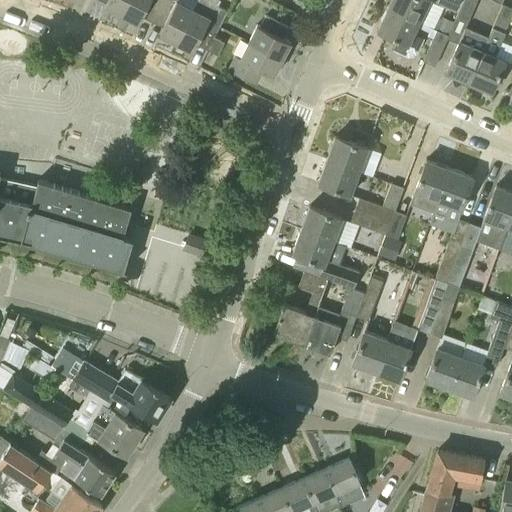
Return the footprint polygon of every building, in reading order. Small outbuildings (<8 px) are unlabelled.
[(100,0),(107,3),(105,6),(122,15),(129,0),(100,0)] [(129,0),(122,15),(139,23),(142,16),(153,22),(163,0),(129,0)] [(163,0),(153,22),(163,27),(160,34),(177,43),(194,10),(198,0),(196,0),(192,9),(177,1),(177,0),(163,0)] [(198,0),(194,10),(177,43),(193,51),(197,44),(207,49),(213,36),(227,10),(218,5),(220,0),(198,0)] [(390,0),(388,7),(420,22),(429,0),(390,0)] [(464,3),(458,0),(436,0),(435,4),(459,14),(464,3)] [(459,14),(449,36),(459,40),(446,72),(469,82),(483,51),(493,28),(492,27),(488,36),(465,26),(469,19),(470,19),(478,0),(464,0),(464,3),(459,14)] [(493,28),(483,51),(469,82),(491,92),(505,61),(494,56),(505,33),(511,16),(511,8),(503,5),(493,28)] [(420,22),(388,7),(377,29),(409,44),(420,22)] [(290,27),(286,26),(266,15),(260,27),(256,24),(248,40),(283,58),(291,42),(284,38),(290,27)] [(449,34),(455,22),(443,16),(437,29),(449,34)] [(435,66),(449,36),(437,30),(424,61),(435,66)] [(224,42),(213,36),(207,49),(218,55),(224,42)] [(283,58),(248,40),(240,57),(236,55),(229,69),(256,83),(263,69),(274,75),(283,58)] [(335,136),(327,159),(359,171),(368,147),(335,136)] [(370,145),(362,169),(374,173),(382,148),(370,145)] [(351,195),(359,171),(327,159),(318,183),(351,195)] [(434,212),(438,201),(450,168),(426,159),(414,192),(410,203),(434,212)] [(473,177),(450,168),(438,201),(450,205),(442,226),(453,230),(449,241),(448,241),(434,277),(435,277),(448,282),(469,223),(457,218),(461,209),(473,177)] [(0,177),(0,176),(1,172),(0,171),(0,233),(22,238),(29,241),(126,270),(126,268),(124,268),(133,238),(123,235),(131,207),(38,179),(37,184),(0,177)] [(383,205),(378,218),(374,230),(385,234),(394,210),(403,186),(391,182),(383,205)] [(500,249),(508,226),(511,215),(511,190),(496,185),(484,217),(485,218),(481,227),(469,223),(448,282),(458,285),(472,250),(473,250),(477,240),(500,249)] [(355,209),(378,218),(383,205),(359,197),(355,209)] [(301,229),(334,240),(342,217),(310,205),(301,229)] [(374,230),(378,218),(355,209),(350,221),(374,230)] [(394,210),(385,234),(398,238),(406,214),(394,210)] [(292,252),(324,264),(320,275),(354,287),(360,271),(339,264),(346,245),(334,240),(301,229),(292,252)] [(206,241),(189,234),(184,248),(201,254),(206,241)] [(395,260),(402,241),(387,236),(380,255),(395,260)] [(304,344),(315,314),(318,305),(328,279),(305,270),(299,286),(314,291),(306,311),(284,303),(273,332),(304,344)] [(365,292),(356,316),(368,320),(382,280),(371,276),(365,292)] [(429,333),(448,282),(435,277),(431,289),(426,305),(418,328),(429,333)] [(458,285),(448,282),(429,333),(442,337),(450,314),(460,286),(458,285)] [(318,305),(315,314),(304,344),(330,353),(345,312),(356,316),(365,292),(349,286),(339,313),(318,305)] [(491,316),(500,319),(485,359),(497,364),(503,347),(511,322),(511,305),(497,300),(496,300),(483,296),(479,308),(492,313),(491,316)] [(410,347),(418,328),(395,320),(388,339),(376,371),(399,380),(411,348),(410,347)] [(511,322),(503,347),(511,349),(511,322)] [(352,363),(376,371),(388,339),(364,331),(352,363)] [(74,411),(12,371),(7,369),(17,345),(10,340),(0,333),(0,385),(31,405),(64,426),(74,411)] [(449,388),(461,355),(438,347),(426,379),(449,388)] [(485,364),(461,355),(449,388),(473,396),(485,364)] [(174,398),(123,367),(117,379),(100,369),(84,359),(72,378),(106,399),(111,402),(116,396),(157,420),(158,418),(159,419),(164,412),(165,412),(174,398)] [(511,397),(511,360),(500,393),(511,397)] [(48,374),(52,368),(42,363),(39,369),(48,374)] [(83,413),(76,424),(127,455),(135,442),(137,443),(141,436),(140,435),(143,429),(102,404),(93,419),(83,413)] [(64,426),(31,405),(22,419),(55,440),(64,426)] [(0,465),(38,490),(51,470),(34,459),(0,436),(0,465)] [(58,447),(67,454),(59,467),(73,476),(74,475),(101,493),(115,471),(65,438),(58,447)] [(479,489),(485,458),(438,449),(419,511),(449,511),(455,493),(448,491),(450,484),(479,489)] [(358,482),(359,481),(349,458),(327,468),(343,505),(364,495),(358,482)] [(304,478),(318,511),(324,511),(340,505),(341,505),(343,505),(327,468),(304,478)] [(292,511),(291,511),(318,511),(304,478),(281,488),(292,511)] [(511,511),(511,480),(505,480),(498,511),(511,511)] [(96,511),(102,504),(73,484),(56,509),(39,498),(31,511),(32,511),(96,511)] [(259,497),(265,511),(291,511),(292,511),(281,488),(259,497)] [(238,511),(265,511),(259,497),(236,507),(238,511)]
